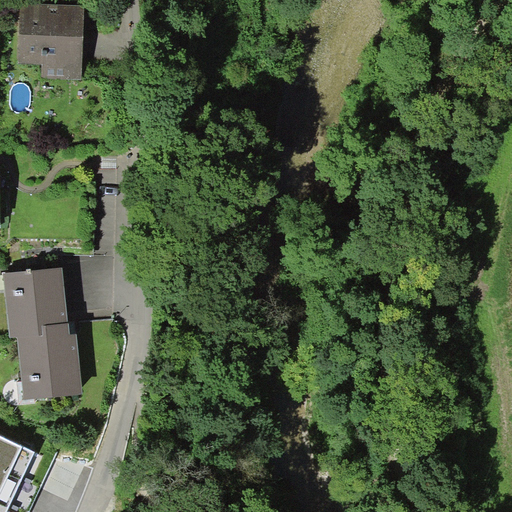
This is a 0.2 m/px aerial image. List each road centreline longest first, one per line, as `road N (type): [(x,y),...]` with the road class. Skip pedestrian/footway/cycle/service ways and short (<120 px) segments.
road 1 (residential): [(162,0),(158,280),(146,392)]
road 2 (track): [(146,392),(91,511)]
